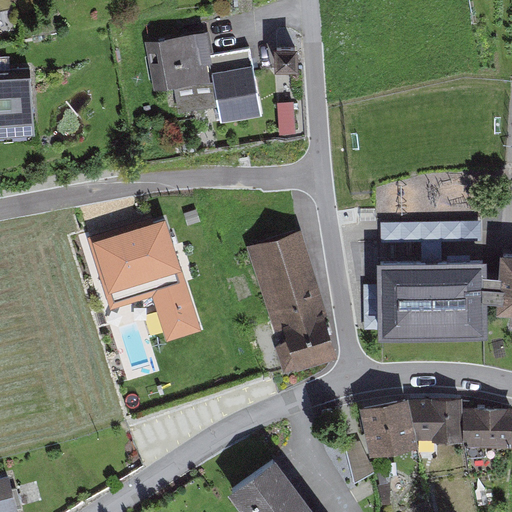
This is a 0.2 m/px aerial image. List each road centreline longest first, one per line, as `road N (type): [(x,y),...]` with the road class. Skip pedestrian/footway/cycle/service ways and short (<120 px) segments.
road 1 (residential): [(352,375),(327,192),(314,0)]
road 2 (residential): [(352,375),(248,418),(100,511)]
road 3 (residential): [(511,388),(461,377),(352,375)]
